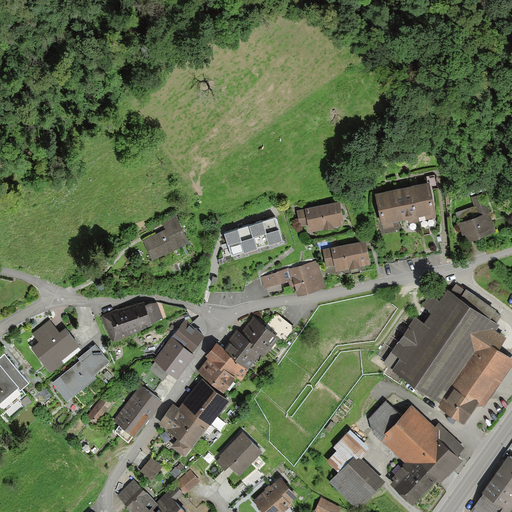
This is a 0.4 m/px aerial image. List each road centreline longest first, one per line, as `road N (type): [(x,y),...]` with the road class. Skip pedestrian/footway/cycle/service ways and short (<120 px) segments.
road 1 (residential): [(511,249),(216,319)]
road 2 (residential): [(104,511),(133,445),(199,356),(216,319)]
road 3 (residential): [(216,319),(148,297),(68,293)]
